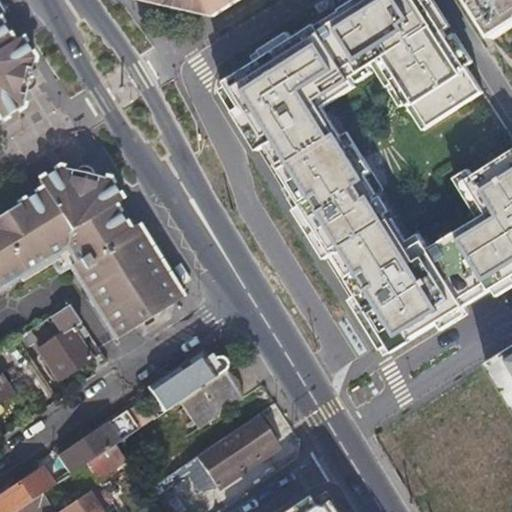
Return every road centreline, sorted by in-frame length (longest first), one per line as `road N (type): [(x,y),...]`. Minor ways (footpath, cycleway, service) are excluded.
road 1 (primary): [(66,0),(247,299)]
road 2 (residential): [(0,463),(247,299)]
road 3 (residential): [(327,423),(511,312)]
road 4 (primary): [(247,299),(327,423)]
